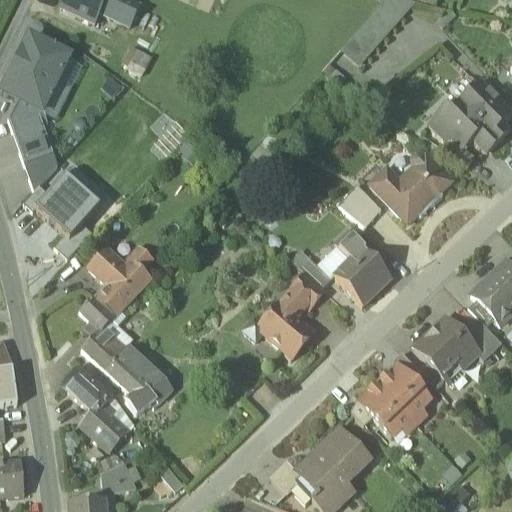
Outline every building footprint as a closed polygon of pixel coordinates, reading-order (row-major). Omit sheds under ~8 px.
[(64,0),(58,15),(93,31),(98,20),(107,0),(64,0)] [(107,0),(98,20),(129,34),(138,13),(109,0),(107,0)] [(414,0),(412,7),(434,12),(436,0),(414,0)] [(341,54),(359,70),(413,8),(387,1),(341,54)] [(129,34),(139,39),(149,18),(138,13),(129,34)] [(68,62),(28,43),(0,98),(16,106),(40,118),(68,62)] [(125,77),(134,83),(147,66),(139,59),(125,77)] [(82,70),(68,62),(40,118),(54,125),(82,70)] [(121,92),(109,81),(99,93),(111,103),(121,92)] [(490,157),(502,145),(495,138),(501,132),(510,123),(476,89),(470,95),(446,119),(442,115),(426,129),(434,137),(440,136),(442,146),(449,145),(450,147),(461,157),(462,156),(470,148),(478,155),(483,150),(490,157)] [(446,119),(470,95),(465,89),(440,113),(442,115),(446,119)] [(40,118),(16,106),(6,126),(33,198),(38,193),(56,171),(38,122),(40,118)] [(508,139),(501,132),(495,138),(502,145),(508,139)] [(200,159),(185,147),(176,158),(190,171),(200,159)] [(442,159),(464,173),(471,163),(462,156),(461,157),(450,147),(442,159)] [(484,162),(490,157),(483,150),(478,155),(484,162)] [(369,189),(406,227),(413,220),(418,225),(439,204),(434,199),(448,186),(425,162),(424,163),(422,162),(417,161),(415,161),(411,165),(410,167),(411,172),(413,173),(398,188),(385,174),(369,189)] [(89,189),(71,173),(47,200),(33,216),(34,216),(63,242),(67,246),(81,231),(98,212),(82,198),(89,189)] [(337,213),(364,235),(380,214),(356,191),(337,213)] [(22,210),(32,219),(34,216),(33,216),(47,200),(38,193),(33,198),(22,210)] [(91,240),(81,231),(67,246),(63,242),(53,253),(66,265),(91,240)] [(332,250),(335,253),(348,267),(360,255),(361,257),(364,255),(346,237),(332,250)] [(331,282),(348,267),(335,253),(315,272),(329,286),(332,283),(331,282)] [(296,273),(307,263),(299,255),(288,266),(296,273)] [(389,285),(361,257),(360,255),(348,267),(331,282),(332,283),(360,312),(389,285)] [(156,277),(141,263),(138,259),(124,273),(106,256),(88,274),(107,292),(125,309),(156,277)] [(296,273),(304,280),(320,294),(329,286),(315,272),(307,263),(296,273)] [(492,325),(498,332),(511,319),(511,320),(511,278),(503,269),(468,301),(473,306),(492,325)] [(322,296),(320,294),(304,280),(288,298),(307,314),(322,296)] [(93,306),(113,322),(125,309),(107,292),(93,306)] [(288,298),(260,331),(256,336),(260,340),(289,364),(310,340),(293,325),(303,313),(306,315),(307,314),(288,298)] [(88,327),(97,337),(101,333),(103,335),(111,326),(113,323),(113,322),(93,306),(92,304),(78,318),(88,327)] [(464,314),(475,325),(483,333),(492,325),(473,306),(464,314)] [(253,348),(260,340),(256,336),(260,331),(251,324),(240,337),(253,348)] [(500,352),(483,333),(475,325),(459,343),(476,361),(475,362),(482,369),(500,352)] [(131,346),(111,326),(103,335),(123,354),(126,351),(131,346)] [(443,387),(446,390),(448,389),(443,383),(455,372),(460,377),(475,362),(476,361),(459,343),(443,326),(433,337),(434,338),(430,342),(428,341),(413,355),(427,370),(443,387)] [(83,333),(92,342),(97,337),(88,327),(83,333)] [(81,354),(104,375),(123,354),(103,335),(101,333),(97,337),(92,342),(81,354)] [(125,396),(138,383),(149,372),(126,351),(123,354),(104,375),(125,396)] [(0,375),(10,374),(2,352),(0,352),(0,375)] [(410,387),(419,379),(418,378),(400,360),(391,369),(395,373),(396,372),(410,387)] [(91,418),(93,420),(105,408),(112,400),(95,386),(78,370),(61,389),(91,418)] [(427,370),(418,378),(419,379),(435,396),(443,387),(427,370)] [(169,396),(149,372),(138,383),(143,391),(124,406),(135,421),(153,406),(156,409),(169,396)] [(395,373),(376,391),(409,426),(429,407),(410,387),(396,372),(395,373)] [(443,383),(448,389),(460,377),(455,372),(443,383)] [(0,412),(15,410),(10,374),(0,375),(0,412)] [(415,432),(409,426),(376,391),(357,409),(356,409),(371,425),(390,444),(400,435),(405,441),(415,432)] [(133,430),(112,400),(105,408),(113,417),(109,421),(121,433),(118,437),(123,442),(133,430)] [(344,413),(362,433),(371,425),(356,409),(357,409),(353,404),(344,413)] [(82,428),(109,456),(123,442),(118,437),(121,433),(109,421),(113,417),(105,408),(93,420),(91,418),(82,428)] [(308,507),(312,511),(338,511),(351,499),(342,491),(367,466),(337,436),(313,459),(315,461),(297,479),(295,480),(301,486),(315,500),(308,507)] [(99,466),(104,477),(123,469),(124,468),(115,459),(99,466)] [(0,504),(22,502),(19,466),(0,468),(0,504)] [(267,485),(285,502),(301,486),(295,480),(297,479),(285,467),(267,485)] [(134,494),(131,487),(125,474),(123,469),(104,477),(100,479),(102,502),(111,500),(134,494)] [(133,470),(125,474),(131,487),(139,483),(133,470)] [(461,480),(451,470),(440,481),(450,491),(461,480)] [(160,480),(173,496),(181,489),(168,474),(160,480)] [(457,490),(439,508),(443,511),(454,511),(467,500),(457,490)] [(112,511),(111,500),(102,502),(102,506),(68,509),(68,511),(112,511)]
